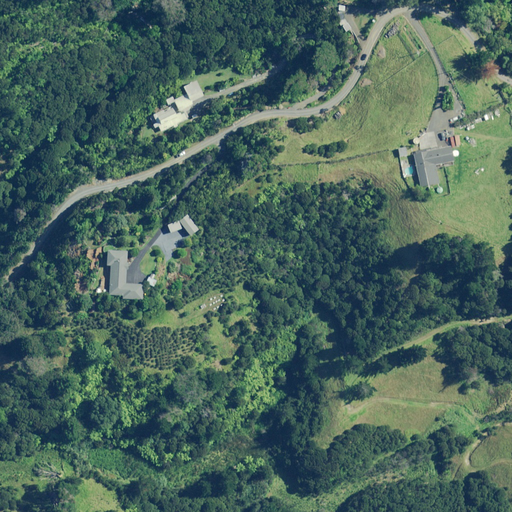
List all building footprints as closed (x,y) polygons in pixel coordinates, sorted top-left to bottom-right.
[(204,95),(196,80),(184,87),(187,94),(175,100),(180,110),(193,104),(192,101),(204,95)] [(175,101),(172,96),(166,99),(168,104),(175,101)] [(177,117),(172,108),(164,112),(163,110),(153,115),(161,132),(186,119),(184,113),(177,117)] [(413,152),(420,187),(439,183),(435,165),(453,161),(450,146),(429,151),(428,149),(413,152)] [(407,155),(405,147),(398,149),(399,157),(407,155)] [(198,229),(188,214),(179,220),(190,236),(198,229)] [(181,229),(178,221),(167,225),(170,233),(181,229)] [(185,245),(180,234),(162,242),(166,252),(185,245)] [(127,251),(107,250),(107,265),(110,265),(109,295),(122,295),(122,299),(142,299),(142,284),(125,284),(126,269),(127,270),(128,263),(126,262),(127,251)] [(156,281),(148,277),(145,283),(153,287),(156,281)]
